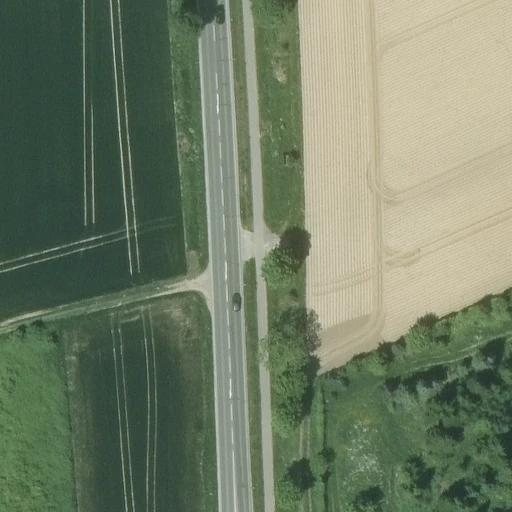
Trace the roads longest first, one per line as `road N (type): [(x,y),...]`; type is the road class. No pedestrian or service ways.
road 1 (secondary): [(236,511),(211,0)]
road 2 (track): [(0,333),(228,278)]
